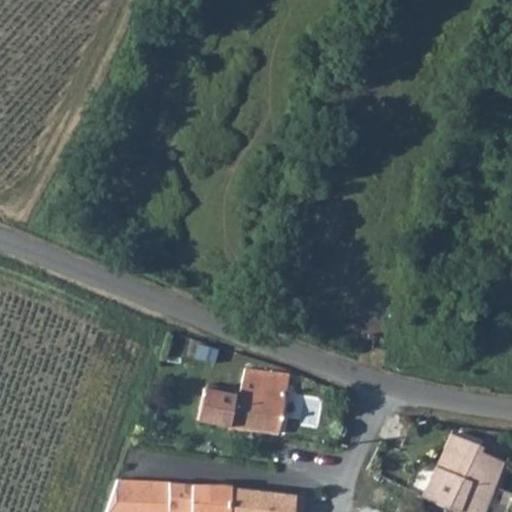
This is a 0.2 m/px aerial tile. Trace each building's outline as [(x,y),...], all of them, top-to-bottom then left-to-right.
[(238,413),(232,439),(278,450),(288,396),(242,390),(238,413)] [(169,408),(166,431),(201,435),(205,410),(169,408)] [(205,410),(201,435),(232,439),(238,413),(205,410)] [(491,464),(457,451),(444,479),(455,484),(497,501),(500,489),(511,492),(511,479),(501,476),(489,471),(491,464)] [(436,497),(447,502),(455,484),(444,479),(436,497)] [(492,511),(497,501),(455,484),(447,502),(450,504),(466,511),(492,511)] [(234,511),(235,507),(235,503),(127,496),(121,511),(234,511)] [(430,511),(431,511),(446,511),(450,504),(447,502),(436,497),(430,511)]
